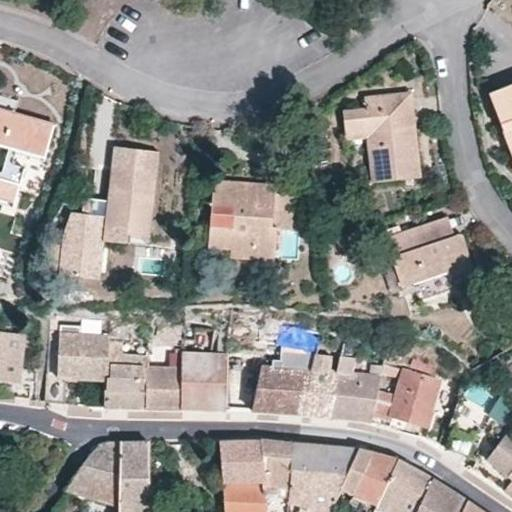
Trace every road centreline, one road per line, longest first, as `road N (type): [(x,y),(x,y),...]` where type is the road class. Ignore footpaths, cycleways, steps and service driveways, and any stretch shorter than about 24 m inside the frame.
road 1 (residential): [(416,6),(367,46),(271,103),(219,111),(157,101),(0,24)]
road 2 (residential): [(88,428),(350,428),(429,455),(508,511)]
road 3 (residential): [(416,6),(445,40),(458,130),(478,189),(511,233)]
